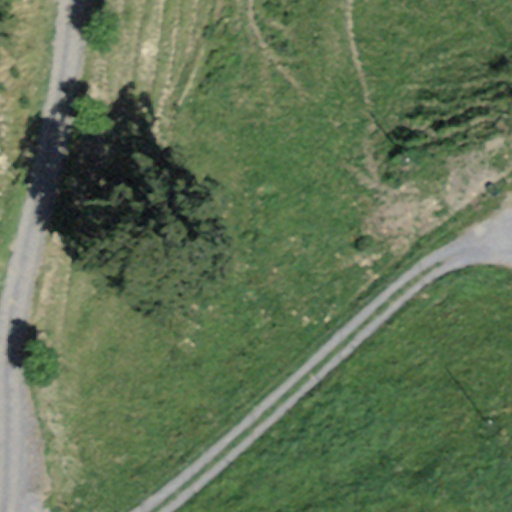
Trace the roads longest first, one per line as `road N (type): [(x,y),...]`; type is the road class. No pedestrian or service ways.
road 1 (track): [(5,511),(14,302),(59,121),(75,0)]
road 2 (track): [(157,511),(433,263),(485,253),(511,259)]
